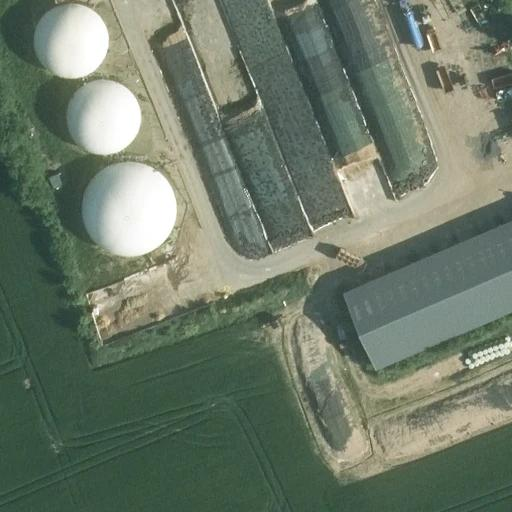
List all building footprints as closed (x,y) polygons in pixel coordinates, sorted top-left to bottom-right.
[(65,69),(77,71),(89,70),(100,65),(108,56),(114,46),(116,34),(115,22),(109,11),(101,3),(96,0),(58,0),(56,1),(47,10),(41,20),(39,32),(41,44),(46,55),(54,64),(65,69)] [(175,0),(181,14),(191,0),(226,0),(240,35),(266,34),(270,87),(298,76),(313,113),(311,79),(381,51),(361,0),(175,0)] [(482,25),(468,0),(460,0),(448,7),(464,35),(482,25)] [(93,146),(105,148),(116,146),(127,140),(134,131),(138,120),(138,108),(134,97),(126,88),(116,82),(104,80),(93,82),(83,88),(75,97),(71,108),(71,120),(75,131),(83,140),(93,146)] [(120,246),(133,248),(145,246),(157,240),(166,231),(173,220),(176,208),(176,195),(172,183),(164,173),(154,165),(143,160),(130,159),(117,161),(106,166),(97,175),(90,186),(87,198),(87,211),(91,223),(99,234),(108,242),(120,246)] [(511,215),(338,279),(367,358),(511,305),(511,215)]
